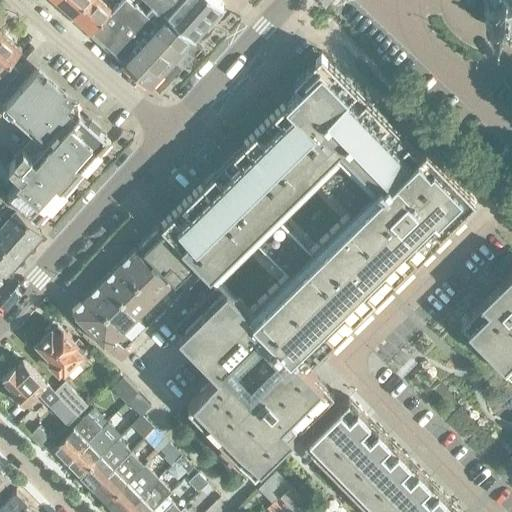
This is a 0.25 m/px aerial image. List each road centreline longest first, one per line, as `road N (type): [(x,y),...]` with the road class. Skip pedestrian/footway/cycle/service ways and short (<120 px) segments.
road 1 (residential): [(495,208),(350,362),(489,511)]
road 2 (tertiary): [(0,319),(166,132)]
road 3 (residential): [(17,0),(166,132)]
road 4 (residential): [(375,0),(511,129)]
road 5 (tertiary): [(166,132),(290,0)]
